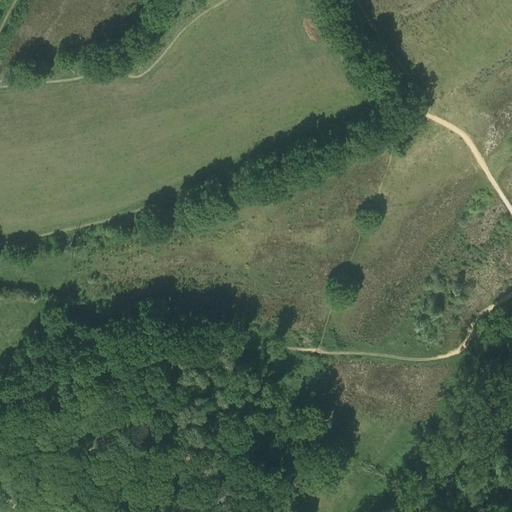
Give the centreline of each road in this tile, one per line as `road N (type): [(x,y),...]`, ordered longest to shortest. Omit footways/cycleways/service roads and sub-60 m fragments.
road 1 (track): [(511,213),(468,140),(434,110)]
road 2 (residential): [(100,511),(0,443)]
